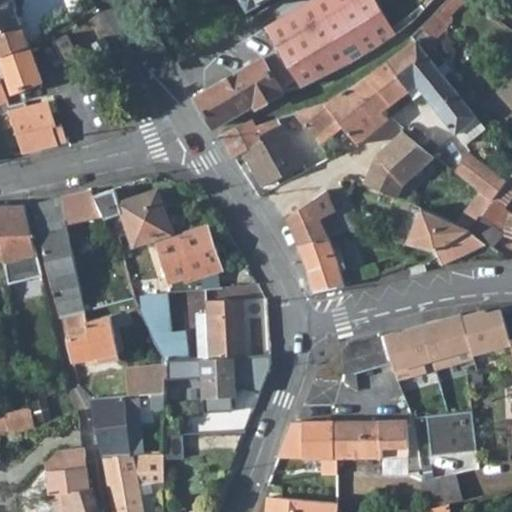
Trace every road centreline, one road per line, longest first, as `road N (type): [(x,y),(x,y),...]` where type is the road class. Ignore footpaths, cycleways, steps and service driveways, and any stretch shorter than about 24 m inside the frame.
road 1 (residential): [(300,331),(185,132)]
road 2 (tertiary): [(511,286),(470,287),(300,331)]
road 3 (tertiary): [(235,511),(300,331)]
road 4 (residential): [(185,132),(0,178)]
road 5 (residential): [(185,132),(116,0)]
road 6 (unknown): [(245,235),(316,178),(367,168)]
